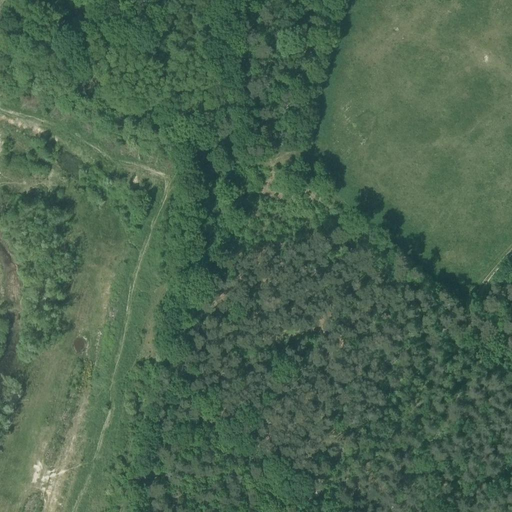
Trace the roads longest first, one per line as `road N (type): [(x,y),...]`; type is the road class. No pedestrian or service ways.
road 1 (track): [(243,0),(136,511)]
road 2 (track): [(511,369),(483,347),(463,311),(511,256)]
